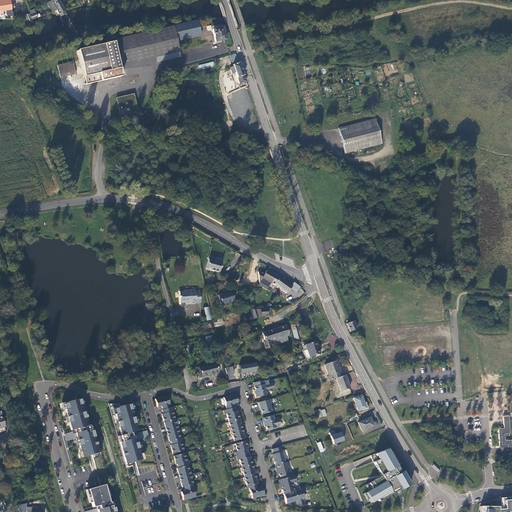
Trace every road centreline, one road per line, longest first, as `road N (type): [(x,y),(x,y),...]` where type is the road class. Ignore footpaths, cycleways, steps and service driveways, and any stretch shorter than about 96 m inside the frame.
road 1 (unclassified): [(0,216),(132,199),(186,215),(296,273),(316,271)]
road 2 (secondary): [(316,271),(223,0)]
road 3 (secondary): [(433,493),(383,414),(316,271)]
road 4 (residential): [(74,511),(38,387),(106,397),(145,393)]
road 5 (residential): [(239,386),(273,511)]
road 6 (residential): [(145,393),(180,511)]
